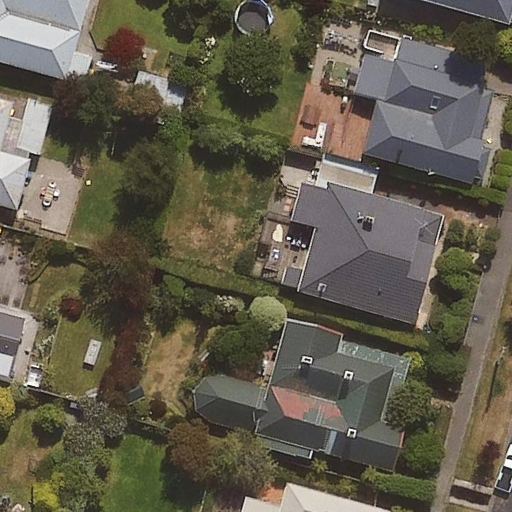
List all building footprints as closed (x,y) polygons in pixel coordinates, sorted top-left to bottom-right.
[(0,0),(0,60),(80,82),(87,57),(68,51),(82,0),(0,0)] [(511,0),(428,0),(511,23),(511,0)] [(489,83),(360,48),(348,91),(370,96),(355,150),(472,181),(481,148),(473,145),(489,83)] [(46,111),(0,98),(0,204),(10,207),(26,150),(34,153),(46,111)] [(372,172),(319,156),(311,184),(293,179),(282,216),(307,223),(289,286),(404,320),(437,211),(367,190),(372,172)] [(0,378),(4,380),(21,320),(0,313),(0,378)] [(399,355),(279,317),(258,386),(199,367),(183,418),(304,456),(308,444),(384,469),(399,422),(379,416),(399,355)] [(381,511),(382,508),(280,480),(273,504),(237,495),(232,511),(381,511)]
